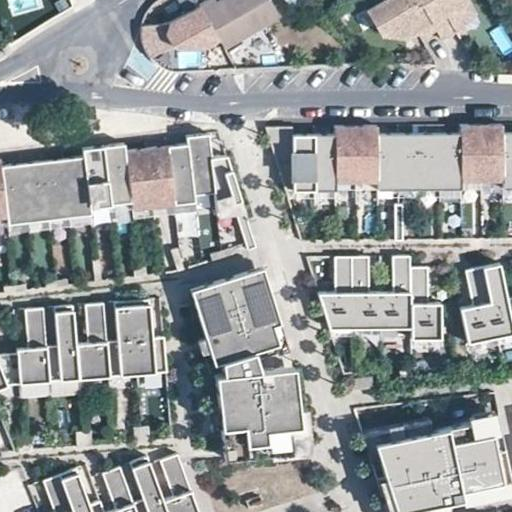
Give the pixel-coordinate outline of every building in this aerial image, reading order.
[(221,0),(217,2),(215,0),(207,0),(200,4),(221,39),(226,47),(279,15),(270,0),(221,0)] [(429,34),(437,29),(444,25),(446,29),(450,35),(459,30),(456,25),(465,20),(478,13),(470,0),(385,0),(369,9),(383,33),(413,32),(425,26),(429,34)] [(221,39),(200,4),(169,24),(144,25),(144,39),(165,64),(176,43),(181,53),(204,49),(221,39)] [(35,6),(16,13),(25,38),(44,31),(35,6)] [(468,25),(465,20),(456,25),(459,30),(468,25)] [(269,125),(288,189),(338,188),(338,179),(381,178),(382,188),(466,186),(465,178),(507,178),(507,185),(511,185),(511,130),(506,131),(505,123),(463,123),(463,131),(380,132),(380,124),(338,124),(338,132),(296,133),(296,125),(269,125)] [(209,155),(207,132),(185,134),(186,142),(124,150),(124,142),(81,148),(82,155),(0,165),(0,164),(0,214),(4,214),(5,222),(89,212),(87,202),(129,197),(130,208),(193,200),(192,191),(214,188),(217,213),(235,212),(246,248),(255,245),(225,153),(209,155)] [(320,290),(331,325),(411,325),(411,338),(442,338),(442,302),(429,302),(429,266),(413,266),(413,255),(395,255),(396,291),(372,291),(371,255),(338,256),(338,289),(320,290)] [(275,320),(280,317),(262,261),(191,284),(214,354),(221,351),(222,366),(215,367),(221,438),(301,431),(295,362),(262,365),(257,344),(279,339),(275,320)] [(511,297),(508,298),(501,263),(467,270),(474,305),(459,308),(466,341),(511,331),(511,297)] [(0,380),(4,378),(167,366),(165,331),(153,332),(151,294),(115,296),(118,334),(108,335),(105,297),(86,298),(89,336),(77,337),(74,299),(55,300),(58,339),(47,339),(45,301),(26,302),(29,341),(17,341),(17,346),(0,346),(0,380)] [(477,419),(478,428),(494,425),(492,416),(477,419)] [(379,475),(390,511),(424,511),(422,498),(489,486),(488,477),(503,474),(494,425),(478,428),(477,419),(372,439),(383,474),(379,475)] [(54,509),(45,511),(200,511),(176,445),(158,452),(171,488),(162,491),(146,448),(128,455),(141,491),(131,494),(118,458),(100,465),(114,501),(103,505),(98,493),(88,497),(74,461),(41,473),(54,509)] [(505,483),(503,474),(488,477),(489,486),(505,483)]
